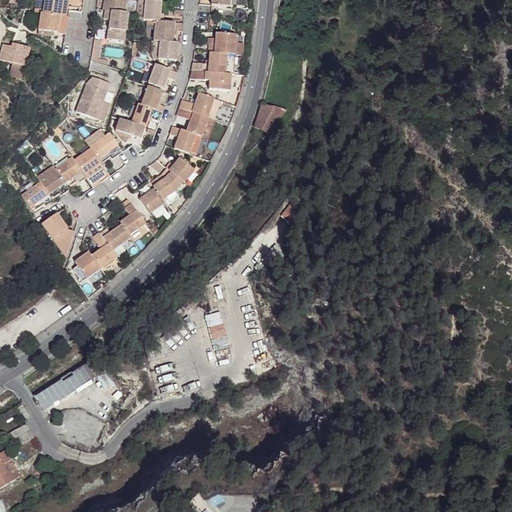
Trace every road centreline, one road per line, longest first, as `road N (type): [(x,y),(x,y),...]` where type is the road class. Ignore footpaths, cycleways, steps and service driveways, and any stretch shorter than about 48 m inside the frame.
road 1 (secondary): [(0,378),(123,287),(204,197),(252,94),(266,0)]
road 2 (residential): [(192,0),(185,71),(154,153),(86,203),(78,236)]
